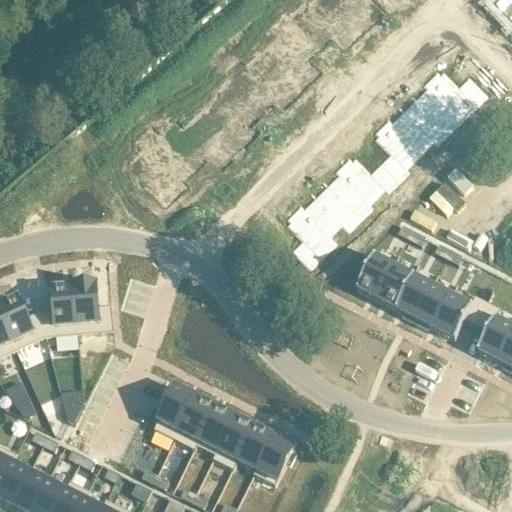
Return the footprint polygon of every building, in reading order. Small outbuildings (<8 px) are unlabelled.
[(334,0),(333,2),(363,32),(381,14),(366,0),(334,0)] [(511,0),(505,0),(495,10),(510,25),(511,23),(511,0)] [(307,8),(296,19),(315,39),(325,29),(345,49),(363,32),(333,2),(316,18),(307,8)] [(288,46),(271,62),(300,93),(318,75),(299,55),(308,46),(289,26),(278,36),(288,46)] [(244,69),(233,80),(253,100),(263,90),(282,110),(300,93),(271,62),(254,79),(244,69)] [(0,82),(0,91),(20,111),(38,94),(13,69),(0,82)] [(437,75),(424,88),(461,126),(488,100),(469,81),(458,91),(443,76),(440,78),(437,75)] [(225,107),(208,123),(238,154),(256,136),(236,116),(246,107),(227,87),(216,97),(225,107)] [(426,92),(415,103),(449,138),(461,126),(424,88),(423,89),(426,92)] [(415,103),(403,115),(437,149),(449,138),(415,103)] [(389,123),(388,123),(421,158),(433,146),(436,150),(437,149),(403,115),(395,123),(392,126),(389,123)] [(182,130),(171,141),(191,161),(200,151),(220,171),(238,154),(208,123),(191,140),(182,130)] [(388,123),(375,136),(378,139),(375,142),(390,158),(380,168),(399,187),(410,176),(406,172),(421,158),(388,123)] [(155,159),(137,177),(140,180),(137,182),(147,192),(150,190),(167,207),(185,189),(166,169),(175,159),(156,139),(145,150),(155,159)] [(475,140),(468,147),(475,154),(482,147),(475,140)] [(458,156),(451,164),(458,171),(465,164),(458,156)] [(349,161),(336,174),(373,212),(374,212),(370,208),(385,194),(388,197),(399,187),(380,168),(370,177),(355,162),(352,165),(349,161)] [(451,164),(444,171),(451,178),(458,171),(451,164)] [(338,178),(327,189),(361,224),(373,212),(336,174),(335,175),(338,178)] [(327,189),(315,201),(349,236),(361,224),(327,189)] [(301,209),(300,210),(337,247),(338,247),(331,240),(342,229),(349,236),(315,201),(304,212),(301,209)] [(300,210),(287,222),(290,226),(287,228),(302,244),(292,254),(311,273),(337,247),(300,210)] [(378,227),(371,234),(378,241),(385,234),(378,227)] [(404,230),(400,239),(411,245),(416,236),(404,230)] [(371,234),(363,241),(370,248),(378,241),(371,234)] [(416,236),(411,245),(423,251),(428,242),(416,236)] [(441,249),(437,258),(448,263),(453,254),(441,249)] [(358,254),(351,261),(358,269),(365,261),(358,254)] [(453,254),(448,263),(460,269),(464,260),(453,254)] [(492,258),(487,267),(499,273),(503,264),(492,258)] [(363,276),(356,289),(360,291),(358,295),(359,296),(359,295),(378,305),(395,271),(377,261),(375,260),(366,278),(363,276)] [(511,267),(503,264),(499,273),(508,277),(511,269),(511,267)] [(395,271),(378,305),(397,314),(397,315),(415,280),(414,280),(395,271)] [(415,280),(397,315),(398,316),(398,315),(404,318),(402,321),(416,327),(434,290),(416,281),(415,280)] [(97,288),(74,291),(78,340),(113,337),(111,311),(98,312),(97,288)] [(434,290),(416,327),(429,334),(430,331),(436,334),(454,300),(434,290)] [(53,316),(40,317),(46,343),(78,340),(74,291),(73,291),(73,292),(52,294),(53,316)] [(454,300),(436,334),(455,344),(456,345),(467,325),(478,331),(489,308),(477,301),(473,310),(454,300)] [(18,303),(0,310),(0,317),(17,356),(46,343),(40,317),(27,323),(18,303)] [(489,308),(478,331),(489,336),(479,356),(480,357),(499,366),(511,340),(511,329),(498,323),(502,314),(489,308)] [(0,363),(17,356),(0,317),(0,363)] [(511,340),(499,366),(505,369),(504,372),(511,375),(511,340)] [(168,408),(154,435),(175,446),(199,400),(198,399),(197,402),(188,398),(176,391),(174,395),(171,393),(164,406),(168,408)] [(199,400),(175,446),(194,456),(217,412),(210,408),(211,406),(199,400)] [(217,412),(194,456),(195,456),(197,452),(215,461),(213,465),(214,465),(237,419),(224,412),(223,415),(217,412)] [(237,419),(214,465),(233,475),(255,431),(249,428),(250,426),(237,419)] [(255,431),(233,475),(234,476),(238,467),(256,476),(253,480),(254,481),(276,439),(263,432),(262,435),(255,431)] [(36,436),(32,445),(43,451),(48,442),(36,436)] [(276,439),(254,481),(275,491),(287,469),(291,471),(297,457),(294,455),(296,452),(275,442),(277,439),(276,439)] [(48,442),(43,451),(55,457),(59,448),(48,442)] [(0,450),(0,490),(16,459),(0,450)] [(72,454),(68,463),(80,469),(84,460),(72,454)] [(16,459),(0,490),(0,503),(13,510),(30,477),(13,468),(17,459),(16,459)] [(84,460),(80,469),(91,475),(96,466),(84,460)] [(109,473),(104,482),(116,488),(120,479),(109,473)] [(142,482),(153,488),(158,479),(146,474),(142,482)] [(30,477),(13,510),(17,511),(34,511),(48,486),(30,477)] [(158,479),(153,488),(165,494),(170,485),(158,479)] [(48,486),(34,511),(57,511),(71,486),(70,486),(65,495),(48,486)] [(71,486),(57,511),(80,511),(89,496),(71,486)] [(346,511),(345,511),(344,511),(374,511),(382,496),(366,487),(364,491),(360,489),(348,511),(346,511)] [(185,493),(180,502),(192,508),(197,499),(185,493)] [(89,496),(80,511),(103,511),(107,505),(106,504),(102,511),(99,511),(85,505),(90,496),(89,496)] [(382,496),(374,511),(392,511),(395,507),(381,500),(383,496),(382,496)] [(197,499),(192,508),(200,511),(204,511),(208,505),(197,499)]
